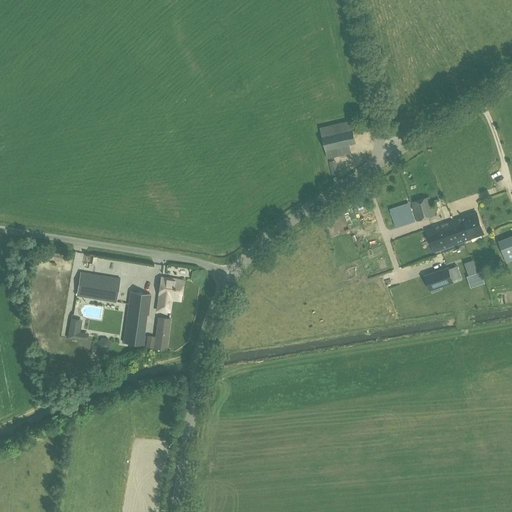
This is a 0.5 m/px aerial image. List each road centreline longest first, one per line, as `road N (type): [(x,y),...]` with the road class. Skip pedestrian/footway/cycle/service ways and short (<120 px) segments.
road 1 (unclassified): [(176,511),(201,350),(225,288),(282,227),(385,159)]
road 2 (unclassified): [(385,159),(347,0)]
road 3 (unclassified): [(511,80),(385,159)]
